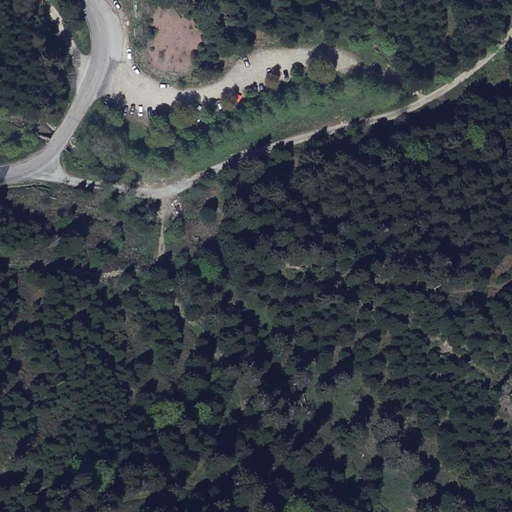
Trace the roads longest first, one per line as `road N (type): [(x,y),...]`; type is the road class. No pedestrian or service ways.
road 1 (track): [(44,159),(65,180),(159,194),(232,160),(424,99),(511,30)]
road 2 (track): [(160,259),(175,303),(224,363),(269,511)]
road 3 (track): [(0,261),(145,269),(160,259),(170,190)]
road 4 (secondary): [(86,0),(102,37),(91,83),(44,159),(0,176)]
